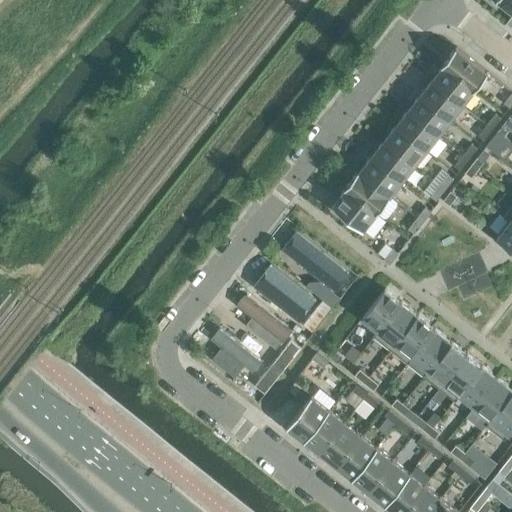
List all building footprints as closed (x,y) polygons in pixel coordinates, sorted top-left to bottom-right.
[(511,0),(498,0),(511,10),(511,13),(506,22),(511,27),(511,0)] [(488,72),(456,46),(442,64),(474,89),(488,72)] [(442,65),(431,80),(462,104),(474,89),(442,64),(441,65),(442,65)] [(462,104),(431,80),(419,95),(450,119),(462,104)] [(511,91),(503,102),(509,107),(511,102),(511,91)] [(419,95),(407,110),(438,134),(450,119),(419,95)] [(407,110),(395,125),(426,149),(438,134),(407,110)] [(486,124),(492,128),(500,117),(495,113),(486,124)] [(483,139),(492,128),(486,124),(477,135),(483,139)] [(502,124),(498,130),(504,135),(509,129),(502,124)] [(426,149),(395,125),(383,140),(414,165),(426,149)] [(499,141),(504,135),(498,130),(493,136),(499,141)] [(383,140),(370,156),(401,181),(414,165),(383,140)] [(471,143),(462,154),(468,159),(477,148),(471,143)] [(454,165),(459,170),(468,159),(462,154),(454,165)] [(359,170),(358,169),(357,170),(389,196),(401,181),(370,156),(359,170)] [(477,156),(472,162),(479,167),(484,161),(477,156)] [(471,177),(479,167),(472,162),(465,172),(471,177)] [(357,170),(345,186),(377,212),(389,196),(357,170)] [(447,173),(438,184),(444,189),(453,178),(447,173)] [(435,200),(444,189),(438,184),(430,195),(435,200)] [(332,205),(363,229),(377,212),(345,186),(344,187),(345,188),(332,205)] [(450,190),(443,199),(449,205),(457,195),(450,190)] [(422,222),(431,211),(425,206),(416,217),(422,222)] [(511,247),(511,221),(504,215),(503,216),(509,220),(497,236),(511,247)] [(413,233),(422,222),(416,217),(407,228),(413,233)] [(297,235),(283,252),(335,295),(349,277),(297,235)] [(383,259),(389,263),(397,252),(392,248),(383,259)] [(316,301),(272,265),(254,287),(299,323),(316,301)] [(377,329),(372,335),(373,335),(401,300),(385,288),(362,316),(377,329)] [(291,331),(247,296),(239,307),(253,318),(246,326),(276,350),(291,331)] [(323,299),(304,324),(313,331),(332,306),(323,299)] [(373,335),(390,349),(418,314),(401,300),(373,335)] [(418,314),(390,349),(407,362),(435,327),(418,314)] [(452,341),(435,327),(407,362),(408,363),(413,357),(428,369),(423,375),(424,376),(452,341)] [(261,362),(220,331),(213,340),(222,348),(213,360),(233,376),(241,365),(252,374),(261,362)] [(291,339),(273,362),(282,369),(300,347),(291,339)] [(452,341),(424,376),(439,388),(467,353),(452,341)] [(342,355),(336,350),(331,356),(337,361),(342,355)] [(316,352),(312,357),(323,366),(327,360),(316,352)] [(439,388),(454,399),(482,364),(467,353),(439,388)] [(273,362),(255,385),(264,392),(282,369),(273,362)] [(474,405),(497,376),(482,364),(454,399),(455,400),(460,394),(474,405)] [(354,374),(364,382),(369,376),(359,368),(354,374)] [(378,383),(369,376),(364,382),(373,389),(378,383)] [(511,392),(511,388),(497,376),(474,405),(490,418),(485,424),(486,425),(511,392)] [(294,381),(287,390),(293,395),(300,386),(294,381)] [(352,389),(363,398),(367,392),(356,383),(352,389)] [(367,392),(363,398),(374,406),(378,401),(367,392)] [(509,433),(511,429),(511,392),(486,425),(504,439),(509,433)] [(287,425),(304,439),(329,408),(311,394),(287,425)] [(390,403),(398,409),(403,402),(395,396),(390,403)] [(409,407),(403,402),(398,409),(404,414),(409,407)] [(345,420),(329,408),(304,439),(305,439),(320,451),(345,420)] [(384,414),(395,423),(399,417),(388,409),(384,414)] [(399,417),(395,423),(406,432),(410,426),(399,417)] [(362,434),(345,420),(320,451),(337,465),(362,434)] [(421,428),(428,433),(433,426),(426,421),(421,428)] [(439,431),(433,426),(428,433),(434,438),(439,431)] [(352,477),(377,446),(362,434),(337,465),(352,476),(352,477)] [(421,435),(417,440),(428,449),(432,443),(421,435)] [(443,452),(432,443),(428,449),(439,458),(443,452)] [(450,451),(460,458),(465,452),(456,445),(455,444),(450,451)] [(393,458),(377,446),(352,477),(368,489),(393,458)] [(474,459),(465,452),(460,458),(469,466),(474,459)] [(410,472),(393,458),(368,489),(385,503),(410,472)] [(448,465),(459,474),(463,468),(452,459),(448,465)] [(504,476),(511,465),(511,463),(507,459),(498,470),(504,476)] [(463,468),(459,474),(470,482),(474,477),(463,468)] [(386,503),(397,511),(402,511),(425,484),(410,472),(385,503),(386,503)] [(428,511),(441,496),(425,484),(402,511),(428,511)] [(478,495),(485,500),(493,489),(487,484),(478,495)] [(476,511),(485,500),(478,495),(470,506),(476,511)] [(457,511),(459,510),(441,496),(428,511),(457,511)]
